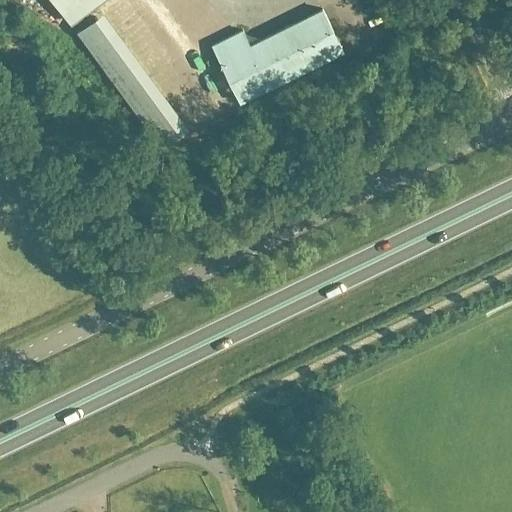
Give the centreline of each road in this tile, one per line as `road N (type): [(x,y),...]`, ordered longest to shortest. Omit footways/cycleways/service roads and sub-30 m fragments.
road 1 (trunk): [(0,444),(511,195)]
road 2 (unclassified): [(0,369),(511,122)]
road 3 (unclassified): [(224,482),(198,456),(159,456),(46,511)]
road 4 (unclassified): [(511,115),(461,0)]
